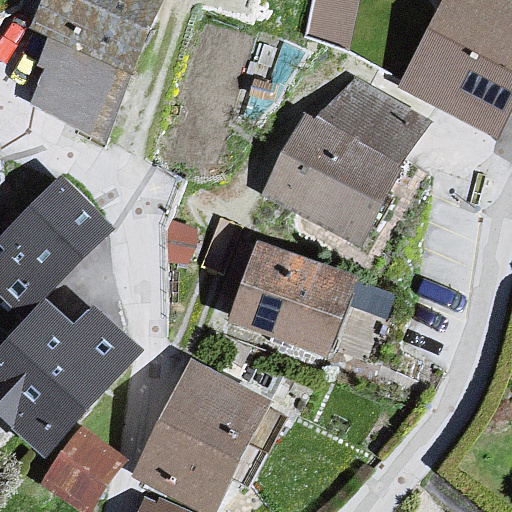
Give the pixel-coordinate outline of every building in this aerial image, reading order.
[(18,115),(92,153),(163,0),(41,0),(26,35),(49,54),(18,115)] [(311,0),(308,27),(400,42),(407,0),(311,0)] [(511,108),(511,10),(492,0),(442,0),(396,88),(492,146),(511,108)] [(301,121),(257,201),(362,259),(428,134),(351,89),(311,126),(301,121)] [(108,241),(56,184),(0,239),(0,300),(25,323),(108,241)] [(350,289),(254,253),(222,333),(321,371),(350,289)] [(187,372),(132,479),(189,511),(215,511),(259,417),(187,372)]
